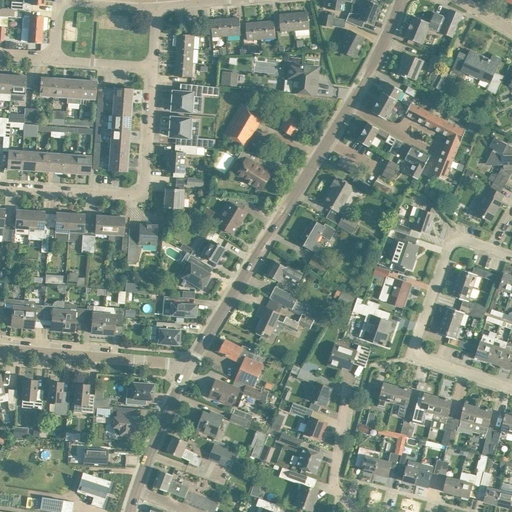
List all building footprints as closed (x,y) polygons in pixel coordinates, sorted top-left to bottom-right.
[(330,0),(331,0),(328,0),(327,9),(341,11),(342,3),(344,3),(345,1),(351,2),(351,0),(330,0)] [(349,13),(346,21),(362,28),(365,21),(374,25),(381,6),(378,5),(379,3),(372,0),(371,2),(368,0),(362,14),(349,13)] [(8,9),(0,8),(0,16),(3,17),(22,18),(22,21),(21,28),(28,29),(42,30),(43,17),(23,15),(23,10),(12,9),(8,8),(8,9)] [(405,37),(414,41),(422,44),(429,27),(453,38),(463,15),(450,10),(446,18),(434,13),(430,23),(414,16),(405,37)] [(308,12),(293,14),(295,31),(309,29),(308,12)] [(279,15),(280,25),(281,32),(295,31),(293,14),(279,15)] [(320,25),(332,27),(334,16),(322,14),(320,25)] [(239,18),(225,19),(227,36),(241,35),(239,18)] [(211,20),(212,30),(212,37),(227,36),(225,19),(211,20)] [(274,21),(260,22),(261,39),(275,38),(274,21)] [(246,23),(247,33),(247,40),(261,39),(260,22),(246,23)] [(28,29),(21,28),(20,41),(27,42),(41,43),(42,30),(28,29)] [(350,30),(348,33),(340,50),(355,58),(365,38),(350,30)] [(177,34),(176,48),(193,49),(194,35),(177,34)] [(259,53),(258,45),(250,45),(251,54),(259,53)] [(218,47),(218,50),(219,55),(227,54),(226,46),(218,47)] [(176,48),(175,62),(192,63),(193,49),(176,48)] [(495,72),(501,59),(492,55),(490,60),(470,51),(467,56),(459,52),(453,67),(489,83),(486,90),(495,94),(503,76),(495,72)] [(441,70),(445,60),(434,55),(433,55),(429,64),(404,53),(402,60),(404,61),(399,73),(405,75),(405,76),(406,77),(407,76),(416,80),(421,67),(432,72),(438,75),(441,70)] [(192,63),(175,62),(174,76),(191,77),(192,63)] [(298,77),(297,83),(296,93),(316,95),(317,84),(314,84),(316,67),(290,64),(289,76),(298,77)] [(448,74),(441,70),(438,75),(434,83),(433,86),(440,89),(448,74)] [(222,85),(232,85),(237,86),(238,73),(224,72),(222,85)] [(0,74),(0,99),(9,100),(11,75),(0,74)] [(11,75),(9,100),(23,101),(25,76),(11,75)] [(40,82),(39,84),(40,84),(39,96),(53,96),(54,78),(41,77),(40,82)] [(54,78),(53,96),(67,97),(68,79),(54,78)] [(68,79),(67,97),(66,103),(80,104),(80,98),(81,80),(68,79)] [(81,80),(80,98),(94,99),(95,81),(81,80)] [(389,83),(383,92),(397,100),(403,91),(389,83)] [(172,108),(172,111),(192,112),(201,113),(203,95),(219,96),(219,88),(191,84),(190,92),(180,91),(174,91),(172,108)] [(409,87),(405,92),(414,97),(417,91),(409,87)] [(114,88),(113,102),(131,103),(132,89),(114,88)] [(422,94),(417,91),(414,97),(419,100),(422,94)] [(383,92),(378,101),(392,109),(397,100),(383,92)] [(242,103),(223,134),(245,147),(267,109),(248,99),(244,105),(242,103)] [(378,101),(372,112),(386,120),(387,119),(392,109),(378,101)] [(113,102),(112,116),(130,117),(131,103),(113,102)] [(411,103),(405,115),(423,124),(429,112),(411,103)] [(31,109),(30,122),(51,123),(52,118),(36,117),(37,109),(31,109)] [(204,111),(197,125),(205,129),(212,115),(204,111)] [(429,112),(423,124),(441,133),(447,121),(429,112)] [(24,121),(24,115),(9,113),(9,115),(8,118),(8,122),(15,122),(23,123),(24,121)] [(280,128),(285,131),(294,137),(302,122),(289,114),(280,128)] [(112,122),(111,129),(129,130),(130,117),(112,116),(112,122)] [(172,117),(170,137),(176,137),(186,138),(186,146),(215,148),(215,139),(198,138),(190,138),(192,118),(172,117)] [(447,121),(441,133),(449,137),(460,142),(465,131),(447,121)] [(0,136),(3,136),(9,137),(10,127),(19,127),(19,130),(23,130),(24,124),(24,123),(23,123),(15,122),(8,122),(8,123),(0,122),(0,136)] [(368,123),(358,140),(369,147),(375,136),(386,142),(390,135),(368,123)] [(111,129),(110,143),(128,144),(129,130),(111,129)] [(449,137),(441,156),(453,161),(460,142),(449,137)] [(502,169),(494,183),(503,188),(511,172),(511,146),(494,138),(490,147),(493,149),(492,152),(492,151),(488,160),(491,165),(501,165),(503,165),(503,169),(502,169)] [(388,153),(390,153),(395,156),(403,142),(396,139),(388,153)] [(110,143),(109,156),(127,158),(128,144),(110,143)] [(169,152),(168,171),(174,172),(174,177),(183,178),(185,154),(197,155),(197,147),(186,146),(176,145),(175,153),(169,152)] [(411,148),(405,159),(414,163),(408,174),(418,179),(421,173),(429,157),(411,148)] [(235,155),(239,157),(238,158),(244,162),(237,174),(250,181),(248,184),(250,185),(251,183),(261,190),(271,173),(254,163),(258,155),(260,155),(260,154),(250,152),(242,151),(238,150),(235,155)] [(8,151),(8,159),(7,169),(21,170),(22,152),(8,151)] [(22,152),(21,170),(34,171),(36,153),(22,152)] [(36,153),(34,171),(48,172),(49,153),(36,153)] [(49,153),(48,172),(62,172),(63,154),(49,153)] [(63,154),(62,172),(75,173),(76,155),(63,154)] [(76,155),(75,173),(89,174),(90,156),(76,155)] [(127,158),(109,156),(108,170),(126,171),(127,158)] [(441,156),(433,175),(445,180),(453,161),(441,156)] [(390,160),(382,175),(390,180),(398,165),(390,160)] [(339,212),(354,187),(344,181),(343,180),(342,181),(336,177),(331,186),(334,187),(324,203),(339,212)] [(203,186),(203,179),(188,178),(188,185),(203,186)] [(376,180),(372,187),(385,193),(388,187),(376,181),(376,180)] [(165,207),(175,208),(183,208),(184,190),(184,184),(176,184),(176,189),(167,189),(165,207)] [(476,213),(477,214),(490,221),(497,210),(495,209),(503,195),(490,188),(481,204),(476,213)] [(217,224),(224,229),(233,234),(238,226),(239,226),(247,213),(242,210),(248,199),(249,199),(231,196),(228,202),(230,203),(217,224)] [(432,227),(430,226),(435,214),(414,207),(411,215),(417,218),(413,229),(429,235),(432,227)] [(0,236),(2,236),(1,247),(7,247),(8,243),(9,229),(9,224),(3,224),(4,209),(0,208),(0,236)] [(14,234),(28,235),(29,229),(30,211),(16,210),(15,228),(15,230),(14,234)] [(29,229),(28,235),(28,239),(42,240),(42,245),(41,252),(47,252),(48,232),(42,232),(44,212),(30,211),(29,229)] [(67,241),(68,241),(70,213),(56,213),(55,227),(49,227),(48,232),(47,252),(53,253),(54,241),(67,242),(67,241)] [(78,235),(82,235),(83,232),(84,214),(70,213),(68,241),(74,241),(78,238),(78,235)] [(393,222),(391,229),(409,235),(412,229),(400,224),(402,216),(396,214),(393,222)] [(109,234),(110,216),(96,215),(95,233),(108,234),(109,234)] [(338,225),(352,233),(358,223),(345,215),(338,225)] [(124,217),(110,216),(109,234),(108,234),(108,240),(114,241),(115,235),(122,235),(124,217)] [(329,241),(336,230),(325,223),(324,226),(314,220),(309,228),(308,227),(301,238),(306,241),(304,245),(316,252),(321,243),(317,241),(320,235),(329,241)] [(127,251),(127,261),(138,262),(142,245),(156,245),(157,226),(139,224),(139,230),(129,230),(129,228),(127,251)] [(397,239),(392,254),(395,255),(392,263),(395,264),(394,269),(403,272),(405,267),(412,269),(415,261),(413,260),(418,246),(405,242),(407,235),(395,231),(393,238),(397,239)] [(180,248),(191,254),(202,261),(205,256),(217,263),(226,248),(212,240),(210,242),(205,239),(198,252),(183,243),(180,248)] [(187,281),(183,287),(195,289),(197,285),(202,288),(204,285),(206,286),(210,278),(208,277),(210,274),(205,271),(209,265),(202,261),(191,254),(187,261),(190,263),(182,277),(187,281)] [(309,263),(326,273),(330,265),(326,263),(327,261),(315,254),(309,263)] [(274,260),(266,274),(275,279),(280,282),(283,275),(297,283),(302,274),(288,266),(287,268),(283,265),(274,260)] [(376,266),(374,274),(386,278),(379,299),(404,307),(412,285),(387,277),(389,271),(376,266)] [(460,269),(456,282),(473,288),(477,275),(496,282),(498,276),(474,267),(472,273),(460,269)] [(511,289),(511,275),(504,273),(499,289),(511,293),(511,289)] [(473,288),(456,282),(451,295),(468,301),(470,297),(475,299),(478,297),(479,291),(472,288),(473,288)] [(135,284),(126,283),(125,291),(138,293),(138,287),(135,284)] [(275,288),(270,298),(292,309),(302,314),(304,311),(307,305),(296,300),(297,299),(275,288)] [(350,308),(355,296),(343,290),(335,305),(340,307),(341,304),(350,308)] [(196,317),(197,305),(185,304),(186,298),(165,296),(164,307),(172,308),(171,315),(196,317)] [(4,302),(3,314),(11,315),(10,326),(22,327),(23,307),(24,300),(4,298),(4,302)] [(44,305),(43,317),(51,318),(50,330),(62,331),(63,311),(64,303),(64,301),(58,300),(56,301),(54,302),(52,303),(52,306),(44,305)] [(356,302),(353,310),(367,315),(367,314),(371,316),(369,323),(365,321),(360,337),(364,338),(367,339),(385,345),(386,343),(385,343),(388,335),(387,334),(391,322),(382,319),(384,311),(356,302)] [(83,321),(84,309),(75,308),(76,304),(64,303),(63,311),(62,331),(73,332),(74,320),(83,321)] [(474,303),(472,309),(485,313),(487,308),(474,303)] [(23,307),(22,327),(33,328),(34,317),(43,317),(44,305),(34,305),(34,308),(23,307)] [(102,334),(103,314),(104,307),(93,306),(87,305),(87,309),(84,309),(83,321),(91,321),(90,333),(102,334)] [(256,316),(262,318),(256,331),(263,334),(264,332),(270,335),(275,325),(279,327),(281,327),(283,327),(284,326),(295,331),(299,323),(286,316),(283,322),(277,320),(280,314),(261,305),(256,316)] [(447,307),(442,320),(459,326),(464,313),(447,307)] [(103,314),(102,334),(113,335),(114,323),(121,324),(122,308),(115,308),(114,315),(103,314)] [(485,313),(472,309),(470,315),(483,319),(485,313)] [(490,314),(502,318),(503,313),(492,309),(490,314)] [(487,321),(499,325),(501,321),(489,317),(487,321)] [(310,329),(314,320),(310,318),(305,327),(310,329)] [(459,326),(442,320),(438,333),(455,339),(459,326)] [(511,326),(511,324),(501,321),(499,325),(503,327),(502,330),(510,332),(511,329),(511,326)] [(182,343),(183,333),(181,333),(181,330),(176,330),(177,324),(157,322),(156,342),(159,342),(159,343),(180,345),(180,343),(182,343)] [(479,360),(487,363),(487,361),(493,345),(492,345),(495,338),(483,334),(475,357),(480,358),(479,360)] [(493,345),(487,361),(492,363),(493,362),(499,364),(499,365),(504,349),(507,342),(495,338),(492,345),(493,345)] [(235,379),(247,384),(254,388),(262,366),(256,363),(259,359),(254,356),(256,352),(242,345),(241,348),(226,340),(220,352),(226,355),(225,355),(228,357),(228,356),(242,363),(235,379)] [(458,347),(472,351),(474,345),(461,340),(458,347)] [(504,349),(499,365),(504,367),(504,366),(511,368),(511,365),(511,345),(511,344),(507,342),(504,349)] [(335,344),(330,360),(342,364),(340,369),(341,369),(343,364),(351,367),(356,352),(335,344)] [(359,345),(357,349),(361,350),(360,353),(369,356),(370,349),(359,345)] [(294,365),(291,372),(298,375),(301,368),(294,365)] [(332,388),(328,387),(331,380),(301,368),(298,375),(297,377),(310,382),(307,388),(312,390),(309,398),(315,401),(315,402),(327,407),(330,397),(329,397),(332,388)] [(0,401),(8,400),(9,409),(15,410),(17,390),(8,389),(7,393),(3,394),(0,379),(0,401)] [(24,380),(23,390),(22,400),(29,400),(29,408),(41,409),(42,405),(42,395),(37,395),(37,390),(35,390),(36,381),(34,380),(33,380),(32,379),(31,379),(30,379),(29,379),(28,379),(27,379),(26,380),(24,380)] [(233,406),(240,389),(216,380),(210,397),(233,406)] [(49,382),(49,392),(48,402),(54,402),(53,414),(67,415),(67,407),(68,397),(63,397),(63,393),(61,392),(62,383),(60,383),(59,382),(58,382),(57,381),(56,381),(55,381),(54,381),(53,381),(52,382),(49,382)] [(75,384),(75,394),(74,404),(81,405),(81,412),(93,414),(94,405),(94,400),(89,399),(89,395),(87,395),(88,385),(86,385),(85,384),(84,384),(82,383),(81,383),(80,383),(79,384),(78,384),(75,384)] [(133,383),(132,389),(126,388),(125,404),(145,405),(146,399),(151,400),(152,392),(154,392),(154,387),(153,387),(153,384),(133,383)] [(382,388),(378,406),(385,408),(386,400),(393,402),(397,387),(384,383),(383,386),(382,386),(382,388)] [(254,388),(247,384),(243,393),(275,405),(278,397),(254,388)] [(397,387),(393,402),(400,404),(397,415),(404,417),(411,390),(407,389),(407,388),(405,388),(397,387)] [(423,399),(419,416),(418,420),(424,422),(425,418),(432,420),(438,397),(424,394),(424,397),(423,396),(422,398),(423,399)] [(438,397),(432,420),(446,423),(451,401),(447,400),(447,399),(445,398),(445,399),(438,397)] [(94,405),(109,406),(110,399),(94,398),(94,400),(94,405)] [(309,409),(304,407),(293,403),(290,412),(305,418),(303,423),(307,425),(304,433),(311,436),(310,437),(322,441),(326,432),(324,431),(327,423),(311,417),(313,410),(309,409)] [(311,403),(309,409),(313,410),(318,412),(320,406),(311,403)] [(472,432),(478,408),(465,404),(464,407),(463,407),(463,409),(464,409),(459,427),(466,429),(468,421),(474,423),(472,432)] [(94,405),(93,414),(92,423),(95,422),(95,416),(113,417),(112,427),(113,427),(113,430),(116,434),(119,434),(119,435),(129,436),(129,435),(136,436),(136,429),(137,429),(138,419),(128,418),(129,411),(117,410),(117,407),(109,406),(94,405)] [(492,411),(488,410),(488,409),(486,409),(485,410),(478,408),(472,432),(479,434),(478,437),(484,438),(485,434),(486,434),(492,411)] [(197,430),(206,433),(216,437),(223,416),(211,411),(210,414),(204,412),(197,430)] [(369,412),(366,425),(372,427),(375,414),(369,412)] [(247,419),(233,414),(230,421),(244,426),(247,419)] [(504,417),(503,419),(504,420),(500,437),(506,439),(508,432),(511,432),(511,416),(505,415),(505,418),(504,417)] [(410,423),(406,436),(412,437),(415,425),(416,421),(410,419),(410,423)] [(274,421),(272,428),(279,431),(282,424),(274,421)] [(404,421),(401,434),(406,436),(410,423),(404,421)] [(357,430),(368,433),(370,426),(359,423),(357,430)] [(25,429),(13,428),(13,438),(25,438),(25,429)] [(283,432),(277,431),(272,429),(269,434),(280,438),(279,440),(298,448),(302,440),(283,432)] [(445,429),(441,445),(447,446),(451,431),(445,429)] [(451,431),(447,446),(453,448),(457,431),(451,430),(451,431)] [(402,452),(406,436),(397,433),(386,431),(385,435),(391,437),(397,438),(396,445),(394,453),(399,454),(401,455),(402,452)] [(199,467),(202,459),(193,455),(194,453),(185,448),(188,442),(174,436),(167,451),(181,457),(190,461),(189,463),(199,467)] [(486,438),(482,455),(488,456),(491,444),(492,440),(486,438)] [(258,439),(251,456),(259,459),(264,445),(265,442),(258,439)] [(427,441),(425,446),(439,449),(440,444),(427,441)] [(231,468),(237,452),(215,443),(208,459),(231,468)] [(491,444),(488,456),(492,458),(493,458),(496,445),(491,444)] [(296,466),(306,470),(316,473),(323,455),(303,447),(296,466)] [(356,465),(363,467),(362,471),(375,474),(379,459),(380,452),(360,447),(356,465)] [(83,463),(107,464),(108,449),(84,448),(83,463)] [(113,450),(112,460),(124,461),(126,452),(113,450)] [(379,459),(375,474),(387,477),(390,469),(395,470),(399,454),(394,453),(391,452),(388,461),(379,459)] [(401,455),(399,464),(404,465),(408,453),(402,452),(401,455)] [(443,461),(439,475),(445,477),(449,463),(451,455),(445,453),(443,461)] [(460,480),(456,495),(468,498),(471,488),(472,483),(474,484),(480,485),(488,456),(482,455),(481,459),(480,460),(479,460),(477,468),(478,468),(478,470),(477,475),(468,473),(468,474),(462,472),(460,480)] [(488,456),(480,485),(486,487),(490,473),(488,473),(491,465),(492,458),(488,456)] [(434,474),(439,475),(443,461),(437,460),(434,474)] [(407,466),(405,472),(403,481),(415,484),(419,469),(407,466)] [(419,469),(415,484),(428,488),(432,473),(419,469)] [(173,475),(159,470),(153,486),(185,498),(183,503),(190,506),(195,494),(187,491),(189,487),(171,480),(173,475)] [(291,470),(289,477),(288,477),(305,483),(307,476),(291,470)] [(82,473),(76,492),(93,497),(91,505),(102,508),(110,481),(82,473)] [(447,477),(446,482),(443,492),(456,495),(460,480),(447,477)] [(260,484),(254,482),(250,494),(261,498),(263,492),(260,491),(259,487),(260,484)] [(302,484),(299,494),(298,496),(299,497),(296,505),(312,511),(315,502),(314,501),(318,490),(302,484)] [(488,487),(486,492),(484,502),(497,505),(500,490),(488,487)] [(511,493),(500,490),(497,505),(509,508),(511,496),(511,493)] [(42,497),(40,509),(59,511),(60,511),(63,500),(42,497)] [(256,506),(260,507),(258,511),(276,511),(279,505),(259,498),(256,506)]
